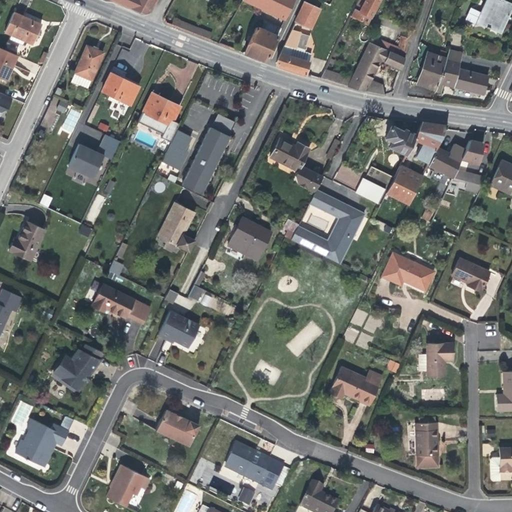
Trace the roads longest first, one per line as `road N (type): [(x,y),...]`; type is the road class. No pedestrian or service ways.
road 1 (unclassified): [(63,509),(120,388),(137,375),(474,507)]
road 2 (tertiary): [(149,27),(324,92),(395,107)]
road 3 (unclassified): [(474,507),(471,329)]
road 4 (residential): [(85,2),(14,153)]
